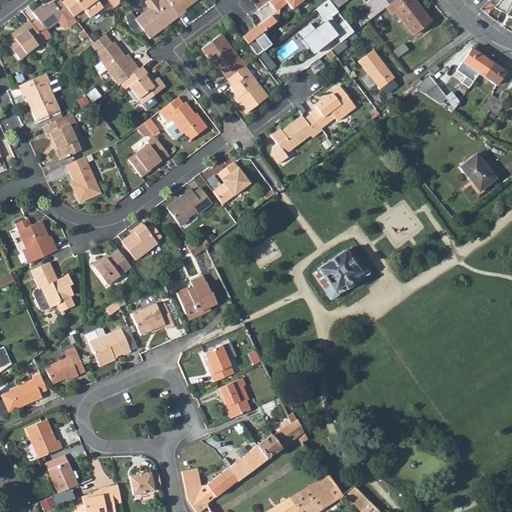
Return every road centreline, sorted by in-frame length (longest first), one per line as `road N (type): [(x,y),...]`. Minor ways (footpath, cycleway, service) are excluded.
road 1 (residential): [(163,446),(95,441),(84,428),(86,401),(163,370),(189,412),(173,436)]
road 2 (residential): [(36,178),(64,213),(112,218),(238,134)]
road 3 (residential): [(223,0),(222,10),(173,48),(238,134)]
